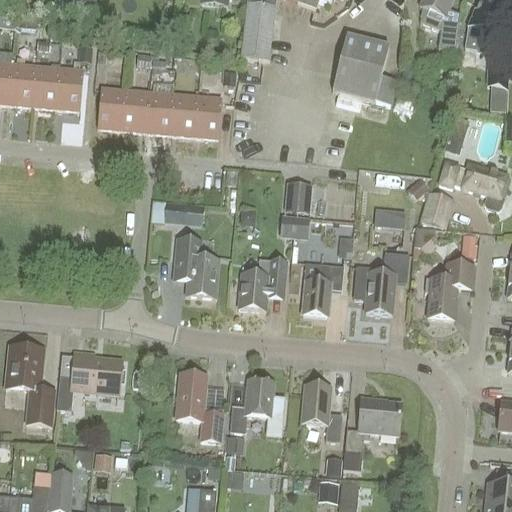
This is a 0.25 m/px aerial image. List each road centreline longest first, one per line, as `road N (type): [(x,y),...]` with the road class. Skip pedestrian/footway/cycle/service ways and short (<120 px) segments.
road 1 (residential): [(441,387),(396,355),(349,345),(137,324)]
road 2 (residential): [(137,324),(151,162)]
road 3 (residential): [(441,387),(466,372),(475,353),(486,244)]
road 4 (residential): [(151,162),(0,149)]
road 5 (residential): [(137,324),(0,312)]
